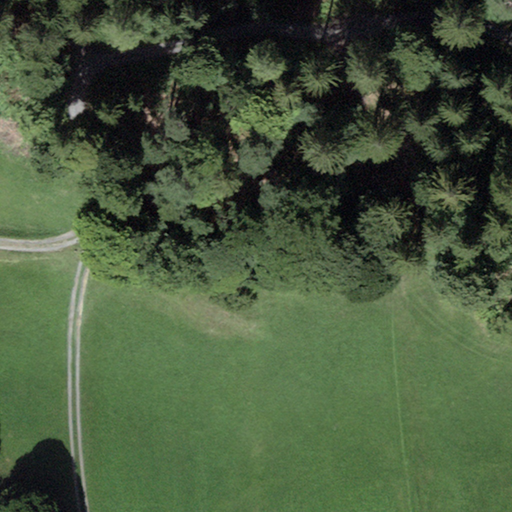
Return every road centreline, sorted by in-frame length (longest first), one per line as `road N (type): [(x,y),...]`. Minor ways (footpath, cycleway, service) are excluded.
road 1 (track): [(91,229),(101,199),(76,98),(86,76),(121,45),(425,20),(511,42)]
road 2 (track): [(84,511),(73,348),(91,229)]
